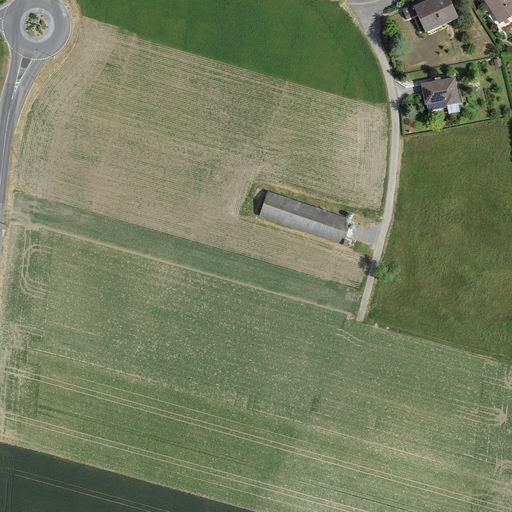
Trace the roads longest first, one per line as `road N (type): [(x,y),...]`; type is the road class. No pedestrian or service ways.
road 1 (unclassified): [(360,320),(387,214),(395,137),(391,84),(367,5)]
road 2 (track): [(511,361),(360,320)]
road 3 (tertiary): [(29,51),(9,110),(0,178)]
